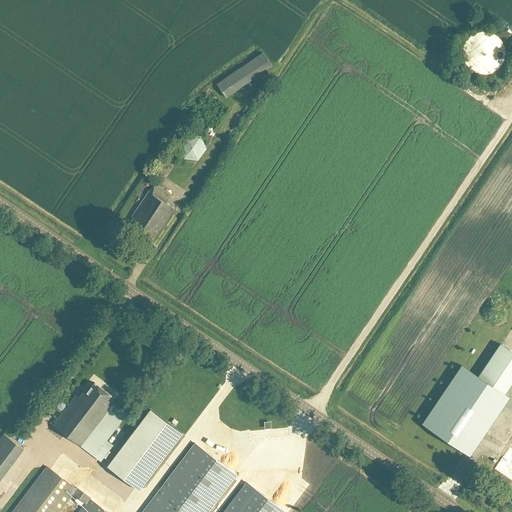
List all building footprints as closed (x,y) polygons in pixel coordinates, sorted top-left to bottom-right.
[(483,30),(477,32),(472,35),(469,38),(465,45),(464,50),(465,56),(468,63),(473,68),(478,71),(485,72),(493,72),(500,67),(505,61),(507,54),(506,48),(505,43),(503,39),(500,36),(495,32),(490,31),(483,30)] [(198,161),(207,148),(201,136),(188,134),(178,146),(184,158),(198,161)] [(151,243),(174,209),(166,203),(171,195),(155,184),(132,217),(134,218),(128,227),(151,243)] [(479,377),(504,394),(511,382),(511,351),(502,344),(479,377)] [(465,452),(504,394),(479,377),(463,366),(423,424),(460,449),(465,452)] [(80,446),(112,404),(107,400),(111,395),(95,382),(87,392),(84,390),(79,397),(76,395),(53,425),(80,446)] [(150,410),(107,467),(138,491),(182,434),(150,410)] [(179,417),(175,422),(181,426),(185,421),(179,417)] [(0,479),(23,448),(4,434),(0,438),(0,479)] [(511,442),(494,469),(511,480),(511,442)] [(207,511),(236,474),(196,444),(143,511),(207,511)] [(106,511),(90,499),(91,498),(77,488),(76,489),(47,467),(12,511),(58,511),(72,494),(85,503),(78,511),(106,511)] [(99,488),(96,491),(104,499),(107,496),(99,488)]
